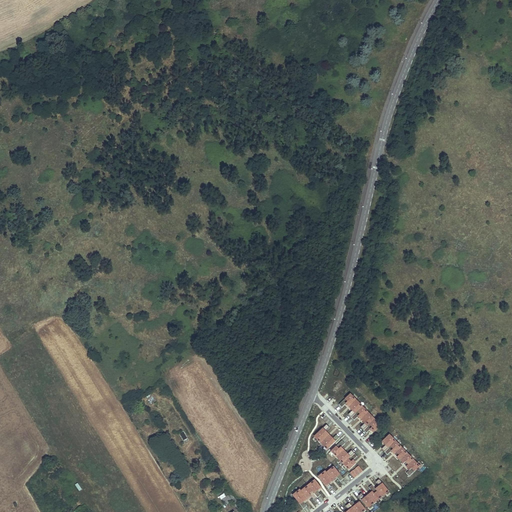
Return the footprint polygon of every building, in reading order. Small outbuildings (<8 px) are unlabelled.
[(356,400),(350,394),(339,404),(342,407),(346,404),(349,407),(356,400)] [(362,407),(356,400),(349,407),(352,411),(348,414),(351,417),(362,407)] [(368,413),(362,407),(351,417),(354,420),(358,416),(361,420),(368,413)] [(375,419),(368,413),(361,420),(365,423),(361,427),(364,430),(375,419)] [(380,426),(375,419),(364,430),(366,433),(370,429),(373,432),(380,426)] [(327,424),(314,436),(321,443),(329,435),(325,431),(329,427),(327,424)] [(329,435),(321,443),(327,450),(339,438),(337,435),(333,439),(329,435)] [(395,441),(389,435),(382,441),(385,445),(382,449),(384,452),(395,441)] [(342,440),(331,451),(337,457),(344,450),(341,447),(345,443),(342,440)] [(401,447),(395,441),(384,452),(387,455),(391,451),(394,454),(401,447)] [(401,447),(394,454),(400,460),(407,454),(401,447)] [(344,450),(337,457),(343,464),(354,453),(351,450),(348,454),(344,450)] [(354,453),(343,464),(349,470),(356,463),(353,460),(357,456),(354,453)] [(407,454),(400,460),(406,466),(413,460),(407,454)] [(413,460),(406,466),(409,470),(406,473),(409,476),(419,466),(413,460)] [(344,479),(334,467),(327,473),(333,481),(337,477),(341,482),(344,479)] [(329,484),(333,481),(327,473),(326,471),(319,477),(329,491),(333,488),(329,484)] [(385,482),(392,490),(397,486),(391,477),(385,482)] [(318,491),(321,488),(315,480),(308,486),(318,498),(321,495),(318,491)] [(382,498),(389,492),(380,480),(376,482),(380,487),(376,490),(382,498)] [(375,503),(382,498),(376,490),(372,485),(369,488),(372,492),(369,495),(375,503)] [(315,500),(318,498),(308,486),(301,491),(308,499),(311,496),(315,500)] [(304,502),(308,499),(301,491),(300,490),(293,496),(304,509),(307,506),(304,502)] [(235,505),(238,503),(232,493),(222,499),(226,505),(232,501),(235,505)] [(368,509),(375,503),(369,495),(365,498),(362,494),(358,497),(368,509)] [(355,511),(363,511),(366,510),(360,502),(356,506),(352,501),(349,504),(355,511)]
